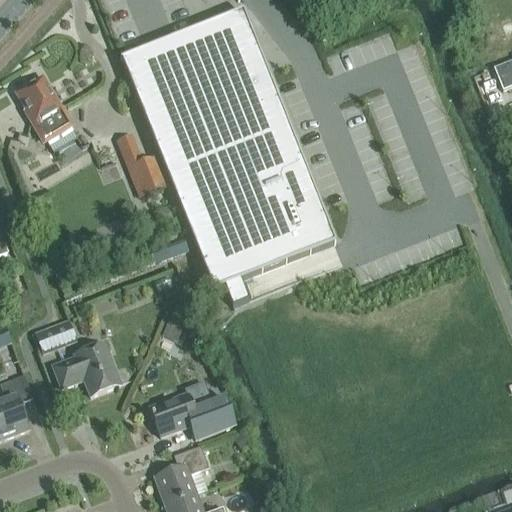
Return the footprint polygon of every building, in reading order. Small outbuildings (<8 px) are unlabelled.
[(148,53),(120,64),(120,65),(121,65),(212,295),(224,291),(232,311),(248,305),(240,284),(333,247),(335,247),(258,56),(258,55),(257,56),(257,57),(230,67),(221,44),(222,43),(221,42),(220,43),(155,69),(148,53)] [(511,64),(493,72),(502,95),(511,90),(511,64)] [(483,83),(489,81),(487,75),(480,77),(483,83)] [(26,114),(24,115),(43,146),(70,130),(61,114),(42,83),(29,90),(28,89),(18,95),(19,96),(16,98),(26,114)] [(142,165),(131,139),(116,145),(138,203),(166,193),(153,161),(142,165)] [(168,325),(182,331),(181,300),(178,299),(168,325)] [(76,347),(68,324),(33,337),(42,360),(76,347)] [(168,325),(161,340),(176,346),(182,331),(168,325)] [(119,390),(103,349),(73,360),(74,362),(52,371),(61,393),(83,385),(90,402),(119,390)] [(0,431),(5,443),(28,434),(18,408),(32,403),(23,380),(0,389),(0,391),(5,405),(0,406),(0,431)] [(192,415),(186,399),(149,413),(159,441),(189,430),(194,444),(234,429),(224,403),(192,415)] [(241,439),(232,446),(239,455),(248,448),(241,439)] [(207,473),(199,451),(173,461),(178,473),(153,482),(164,511),(196,499),(196,500),(205,496),(205,495),(206,495),(199,476),(207,473)] [(200,511),(196,500),(196,499),(164,511),(221,511),(222,511),(220,511),(200,511)]
